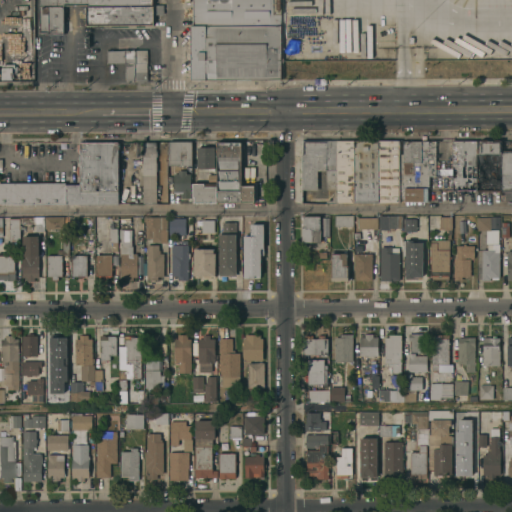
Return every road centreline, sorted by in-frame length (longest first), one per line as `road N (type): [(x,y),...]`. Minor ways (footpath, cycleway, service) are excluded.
road 1 (residential): [(0,511),(511,506)]
road 2 (residential): [(0,311),(511,308)]
road 3 (residential): [(286,110),(287,511)]
road 4 (primary): [(172,114),(511,109)]
